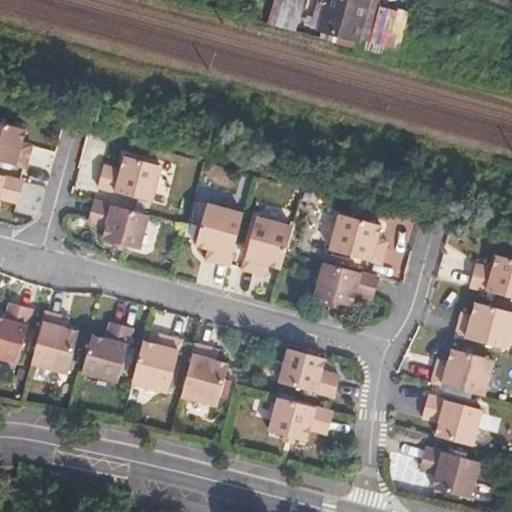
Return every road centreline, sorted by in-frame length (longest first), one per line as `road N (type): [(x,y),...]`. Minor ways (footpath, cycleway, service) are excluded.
road 1 (residential): [(0,431),(341,511)]
road 2 (residential): [(41,255),(377,352)]
road 3 (residential): [(377,352),(361,511)]
road 4 (residential): [(437,228),(417,298),(377,352)]
road 5 (residential): [(41,255),(73,139)]
